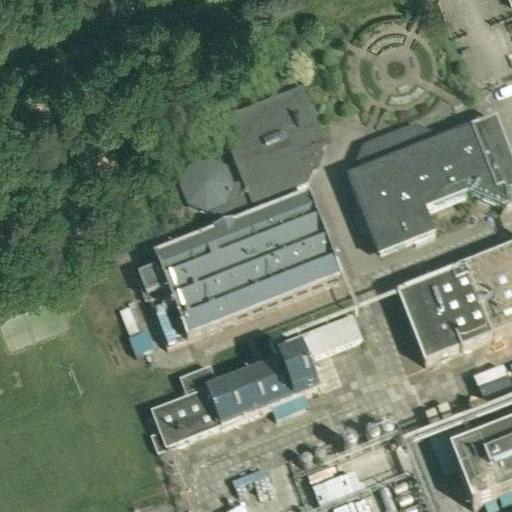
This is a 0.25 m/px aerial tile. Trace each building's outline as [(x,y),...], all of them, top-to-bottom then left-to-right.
[(376,0),(380,9),(401,0),(376,0)] [(187,209),(191,210),(205,217),(210,216),(214,228),(227,224),(226,220),(309,187),(326,148),(304,91),(218,125),(242,184),(234,188),(227,170),(207,162),(187,170),(179,191),(187,209)] [(511,210),(511,165),(496,123),(447,143),(415,129),(363,150),(349,182),(347,183),(379,264),(435,241),(426,217),(469,200),(503,215),(511,210)] [(308,197),(154,259),(159,271),(138,279),(146,300),(147,300),(167,353),(187,345),(188,346),(342,285),(308,197)] [(511,334),(511,253),(397,299),(425,370),(511,334)] [(128,315),(136,335),(145,331),(137,311),(128,315)] [(307,409),(304,401),(317,396),(305,365),(361,343),(352,320),(284,347),(289,363),(222,389),(206,395),(207,396),(188,404),(151,418),(159,438),(151,441),(157,458),(166,455),(221,433),(271,413),(274,422),(307,409)] [(479,367),(450,378),(454,389),(482,377),(479,367)] [(210,372),(180,384),(188,404),(207,396),(206,395),(222,389),(219,383),(214,384),(210,372)] [(511,432),(465,451),(463,445),(456,448),(458,453),(450,456),(472,511),(474,511),(483,508),(484,511),(496,511),(494,504),(497,503),(500,511),(502,511),(511,508),(511,432)] [(233,453),(253,446),(250,435),(229,442),(233,453)] [(330,474),(314,480),(325,511),(342,506),(330,474)] [(279,489),(268,493),(274,510),(285,507),(279,489)]
